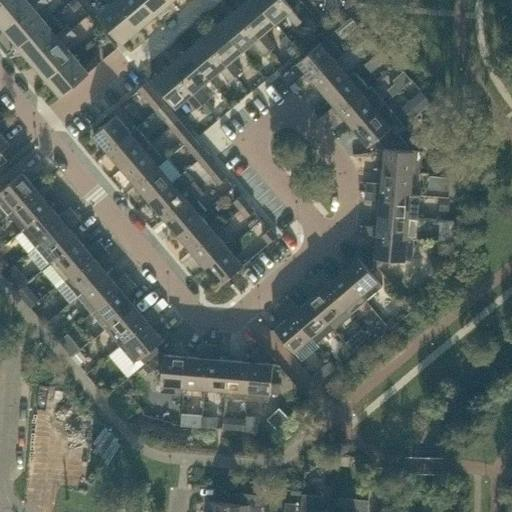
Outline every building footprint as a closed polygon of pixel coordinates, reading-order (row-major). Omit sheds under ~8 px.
[(27,0),(28,0),(27,0),(4,0),(0,4),(0,23),(4,29),(38,0),(27,0)] [(37,11),(48,1),(47,0),(38,0),(4,29),(18,45),(46,22),(37,11)] [(121,43),(139,28),(115,0),(106,0),(110,5),(98,15),(121,43)] [(143,0),(115,0),(139,28),(155,14),(143,0)] [(143,0),(155,14),(172,0),(171,0),(143,0)] [(264,32),(275,22),(256,0),(245,0),(235,9),(269,48),(274,44),(264,32)] [(300,0),(256,0),(275,22),(286,13),(296,25),(302,20),(292,8),(301,0),(300,0)] [(263,53),(269,48),(235,9),(219,23),(242,50),(253,41),(263,53)] [(67,23),(56,33),(46,22),(18,45),(32,62),(72,29),(67,23)] [(231,60),(242,50),(219,23),(202,37),(236,76),(241,71),(231,60)] [(65,44),(76,34),(72,29),(32,62),(46,78),(74,55),(65,44)] [(230,80),(236,76),(202,37),(186,50),(209,78),(220,69),(230,80)] [(301,88),(335,59),(320,42),(297,61),(306,72),(296,81),(301,88)] [(198,88),(209,78),(186,50),(169,64),(203,104),(208,99),(198,88)] [(95,56),(83,66),(74,55),(46,78),(61,96),(89,73),(88,72),(100,62),(95,56)] [(326,95),(349,76),(335,59),(301,88),(307,94),(318,85),(326,95)] [(197,108),(203,104),(169,64),(152,79),(175,107),(187,97),(197,108)] [(329,121),(363,92),(369,88),(355,71),(349,76),(326,95),(334,105),(324,114),(329,121)] [(404,85),(410,79),(405,73),(398,78),(404,85)] [(148,100),(154,95),(146,85),(140,90),(148,100)] [(354,128),(377,109),(363,92),(329,121),(335,127),(345,118),(354,128)] [(150,102),(157,110),(165,103),(158,95),(150,102)] [(377,109),(354,128),(368,145),(377,138),(381,144),(389,137),(396,131),(404,125),(385,102),(377,109)] [(165,103),(157,110),(163,118),(171,111),(165,103)] [(108,151),(131,132),(116,114),(93,134),(108,151)] [(217,136),(231,126),(222,114),(208,125),(217,136)] [(171,126),(185,143),(193,136),(179,120),(171,126)] [(122,168),(151,143),(137,127),(131,132),(108,151),(122,168)] [(403,149),(404,141),(396,131),(389,137),(381,144),(384,147),(382,170),(413,173),(420,173),(422,151),(403,149)] [(0,165),(7,159),(0,151),(9,143),(0,132),(0,165)] [(193,136),(185,143),(191,151),(199,144),(193,136)] [(136,184),(159,165),(165,160),(151,143),(122,168),(136,184)] [(213,176),(221,169),(207,153),(199,160),(206,169),(213,176)] [(150,201),(173,181),(159,165),(136,184),(150,201)] [(221,169),(213,176),(219,184),(227,177),(221,169)] [(411,194),(413,173),(382,170),(381,192),(411,194)] [(37,189),(22,172),(0,190),(0,203),(8,213),(37,189)] [(163,217),(192,193),(178,177),(173,181),(150,201),(163,217)] [(42,195),(53,186),(47,180),(37,189),(8,213),(22,230),(28,225),(51,205),(42,195)] [(450,197),(450,189),(440,188),(440,196),(450,197)] [(381,192),(379,213),(404,215),(409,216),(419,216),(420,195),(411,194),(381,192)] [(177,234),(201,214),(206,210),(192,193),(163,217),(177,234)] [(240,209),(248,202),(242,194),(234,201),(240,209)] [(247,217),(255,210),(248,202),(240,209),(247,217)] [(28,225),(22,230),(26,234),(36,246),(42,241),(76,213),(70,206),(59,215),(51,205),(37,217),(28,225)] [(70,229),(81,220),(76,213),(42,241),(36,246),(50,263),(79,238),(70,229)] [(407,237),(409,216),(379,213),(378,226),(364,225),(363,234),(377,235),(407,237)] [(191,250),(215,231),(201,214),(177,234),(191,250)] [(269,243),(277,236),(270,228),(262,235),(269,243)] [(205,267),(228,247),(215,231),(191,250),(205,267)] [(414,238),(407,237),(377,235),(375,257),(372,260),(378,268),(385,263),(385,258),(405,260),(405,259),(412,260),(414,238)] [(98,239),(87,248),(79,238),(50,263),(64,279),(93,255),(104,246),(98,239)] [(220,284),(243,265),(228,247),(205,267),(220,284)] [(12,266),(0,250),(0,271),(2,274),(12,266)] [(78,296),(107,272),(93,255),(64,279),(78,296)] [(372,260),(366,265),(359,257),(341,271),(366,300),(382,286),(378,281),(378,280),(373,273),(378,268),(372,260)] [(385,263),(378,268),(388,281),(395,275),(385,263)] [(341,271),(332,280),(323,269),(316,274),(349,314),(366,300),(341,271)] [(126,272),(115,282),(107,272),(78,296),(92,312),(131,279),(126,272)] [(319,291),(309,299),(333,328),(349,314),(316,274),(309,280),(319,291)] [(126,295),(137,286),(131,279),(92,312),(106,329),(134,305),(126,295)] [(309,299),(299,307),(290,297),(283,302),(311,336),(316,342),(333,328),(309,299)] [(294,351),(311,336),(283,302),(276,308),(285,319),(275,328),(294,351)] [(154,305),(143,314),(134,305),(106,329),(120,345),(159,312),(154,305)] [(154,328),(165,319),(159,312),(120,345),(134,363),(140,358),(144,363),(152,357),(160,350),(156,345),(163,338),(154,328)] [(82,337),(75,344),(80,350),(88,344),(82,337)] [(351,338),(345,343),(352,351),(354,353),(358,350),(360,348),(351,338)] [(208,358),(209,344),(200,343),(199,357),(186,356),(183,386),(205,388),(207,357),(208,358)] [(259,362),(260,348),(251,347),(250,361),(247,399),(269,400),(269,393),(270,393),(273,363),(259,362)] [(186,356),(163,354),(160,350),(152,357),(158,364),(162,364),(161,384),(162,384),(161,391),(183,393),(183,386),(186,356)] [(229,359),(208,358),(207,357),(205,388),(226,390),(229,359)] [(247,399),(250,361),(229,359),(226,390),(225,397),(247,399)] [(320,387),(340,370),(333,362),(313,379),(320,387)] [(223,423),(224,415),(211,413),(211,422),(223,423)] [(246,415),(232,414),(231,428),(244,429),(246,415)] [(259,416),(246,415),(244,429),(258,430),(259,416)] [(261,511),(263,495),(241,493),(240,504),(209,501),(208,511),(261,511)] [(323,496),(302,494),(300,511),(333,511),(334,511),(322,510),(323,496)] [(367,511),(369,499),(368,499),(347,498),(346,511),(345,511),(334,511),(333,511),(367,511)]
